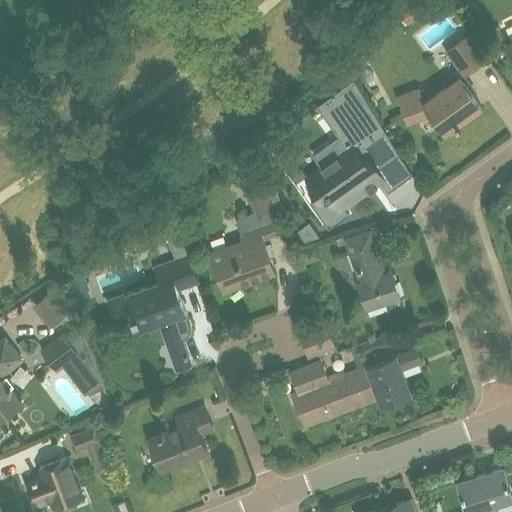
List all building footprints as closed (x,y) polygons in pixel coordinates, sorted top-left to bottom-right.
[(417,26),(433,18),(429,10),(412,18),(417,26)] [(409,122),(432,113),(437,120),(438,120),(446,132),(482,106),(460,77),(487,56),(471,33),(447,50),(460,68),(444,80),(448,85),(424,102),(404,109),(409,122)] [(398,153),(352,79),(317,105),(348,148),(317,171),(310,176),(324,195),(331,190),(343,206),(382,178),(376,170),(398,153)] [(243,239),(211,251),(224,289),(276,270),(271,256),(257,218),(274,212),(271,205),(265,187),(265,186),(248,192),(255,211),(239,217),(237,221),(243,239)] [(298,229),(303,241),(320,235),(310,221),(298,229)] [(358,282),(367,308),(400,298),(392,271),(384,273),(374,245),(376,244),(371,230),(346,238),(360,281),(358,282)] [(181,231),(168,236),(177,258),(189,253),(181,231)] [(123,293),(109,299),(117,321),(131,316),(136,314),(141,327),(158,321),(166,343),(182,337),(186,335),(188,333),(189,331),(190,328),(190,325),(186,311),(177,286),(199,279),(191,258),(189,253),(177,258),(155,265),(160,277),(122,290),(123,293)] [(327,322),(310,328),(319,352),(336,345),(327,322)] [(82,355),(77,348),(86,342),(73,326),(65,331),(64,330),(40,348),(58,372),(82,355)] [(360,342),(368,364),(379,396),(382,403),(412,392),(403,369),(422,361),(416,346),(396,354),(396,355),(375,363),(371,352),(389,346),(385,334),(360,342)] [(0,419),(21,403),(11,390),(12,389),(3,377),(1,378),(0,375),(12,366),(22,359),(5,337),(1,340),(0,341),(0,419)] [(321,359),(291,370),(299,392),(295,393),(306,423),(379,396),(368,364),(328,379),(321,359)] [(163,469),(208,451),(201,434),(214,429),(205,406),(177,417),(181,426),(165,432),(164,431),(160,432),(161,434),(151,438),(163,469)] [(99,473),(109,468),(98,441),(99,441),(93,426),(78,433),(77,431),(73,433),(74,434),(71,435),(77,449),(88,445),(99,473)] [(44,476),(29,482),(37,503),(52,498),(56,507),(82,497),(66,457),(40,467),(44,476)] [(490,511),(511,511),(511,491),(504,467),(459,481),(468,511),(488,504),(490,511)] [(415,511),(410,500),(378,511),(415,511)]
